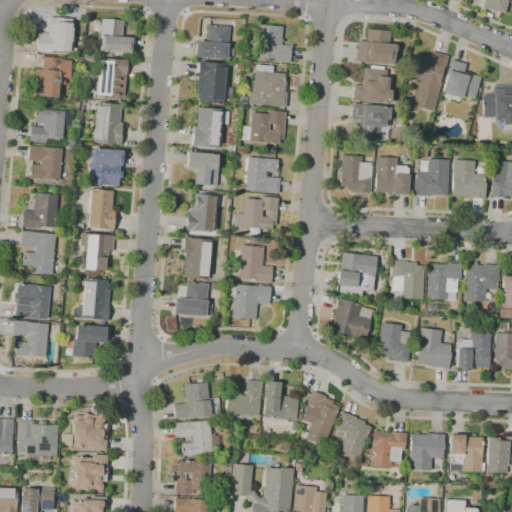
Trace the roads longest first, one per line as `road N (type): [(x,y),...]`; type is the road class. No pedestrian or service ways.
road 1 (residential): [(511,403),(400,399),(319,355),(281,349),(219,346),(141,371)]
road 2 (residential): [(166,0),(141,371)]
road 3 (residential): [(326,0),(296,351)]
road 4 (residential): [(511,233),(307,224)]
road 5 (residential): [(511,45),(419,10),(326,1)]
road 6 (residential): [(141,371),(95,387),(0,385)]
road 7 (residential): [(141,371),(140,511)]
